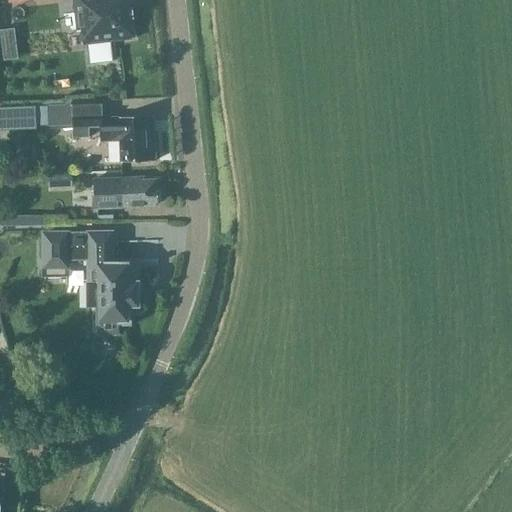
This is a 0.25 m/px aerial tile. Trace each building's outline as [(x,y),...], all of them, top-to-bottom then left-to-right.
[(74,0),(78,33),(82,32),(83,46),(133,39),(134,40),(135,39),(135,37),(130,0),(74,0)] [(14,29),(0,31),(4,61),(18,59),(14,29)] [(122,163),(156,162),(155,136),(149,136),(149,117),(101,119),(101,100),(48,102),(48,106),(49,125),(73,125),(73,138),(90,137),(89,128),(102,127),(102,134),(121,133),(122,163)] [(48,102),(0,104),(0,130),(37,129),(37,126),(49,125),(48,106),(48,102)] [(124,208),(158,206),(157,180),(143,181),(143,176),(122,178),(97,178),(99,207),(124,206),(124,208)] [(35,216),(34,204),(13,205),(14,217),(35,216)] [(144,222),(129,221),(128,249),(161,250),(163,209),(145,208),(144,222)] [(88,283),(88,284),(101,284),(101,304),(98,304),(98,331),(119,331),(119,326),(132,326),(132,305),(137,305),(137,299),(134,298),(134,265),(113,265),(113,233),(45,233),(45,267),(68,267),(68,259),(89,259),(89,283),(88,283)]
